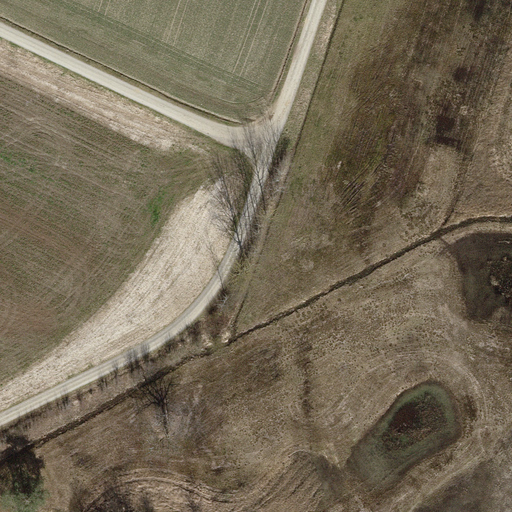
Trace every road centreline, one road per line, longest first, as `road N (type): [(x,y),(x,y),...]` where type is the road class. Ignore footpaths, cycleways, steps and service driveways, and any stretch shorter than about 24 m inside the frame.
road 1 (track): [(0,421),(178,326),(231,253),(266,155)]
road 2 (track): [(0,29),(266,155)]
road 3 (track): [(266,155),(320,0)]
